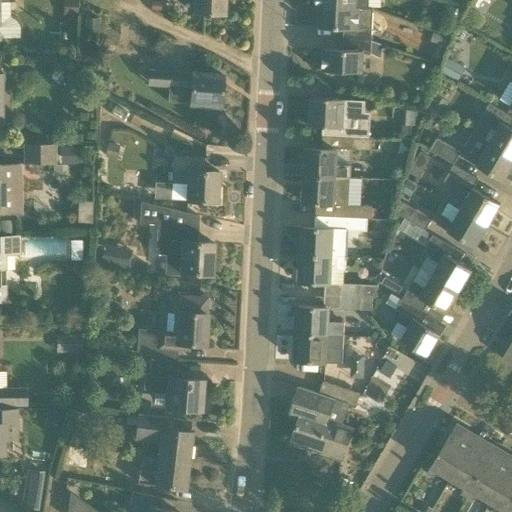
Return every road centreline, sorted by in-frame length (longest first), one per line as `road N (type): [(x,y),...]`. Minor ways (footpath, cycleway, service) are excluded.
road 1 (tertiary): [(242,511),(254,438),(274,0)]
road 2 (residential): [(366,511),(441,379)]
road 3 (residential): [(441,379),(511,262)]
